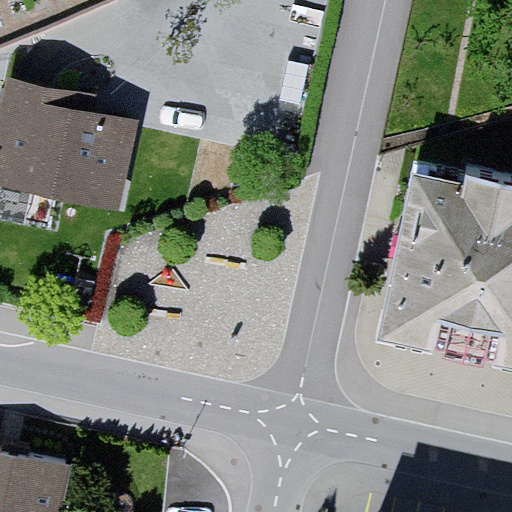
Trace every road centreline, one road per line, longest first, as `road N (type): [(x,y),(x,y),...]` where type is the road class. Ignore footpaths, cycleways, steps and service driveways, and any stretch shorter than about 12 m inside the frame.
road 1 (residential): [(294,424),(383,0)]
road 2 (residential): [(294,424),(0,357)]
road 3 (residential): [(511,470),(294,424)]
